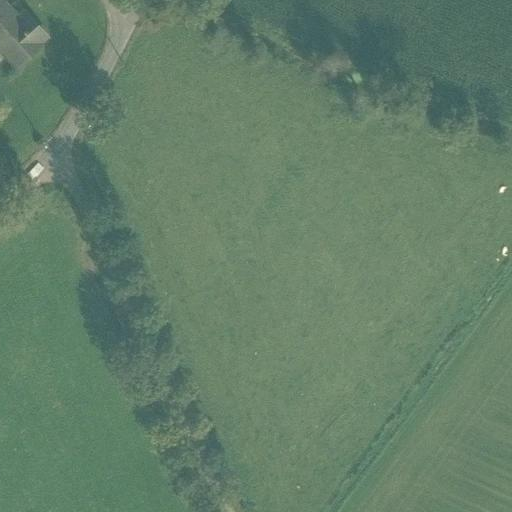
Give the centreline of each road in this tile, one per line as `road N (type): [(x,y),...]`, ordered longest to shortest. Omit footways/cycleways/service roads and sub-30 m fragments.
road 1 (unclassified): [(229,511),(52,146)]
road 2 (unclassified): [(120,5),(87,96),(52,146)]
